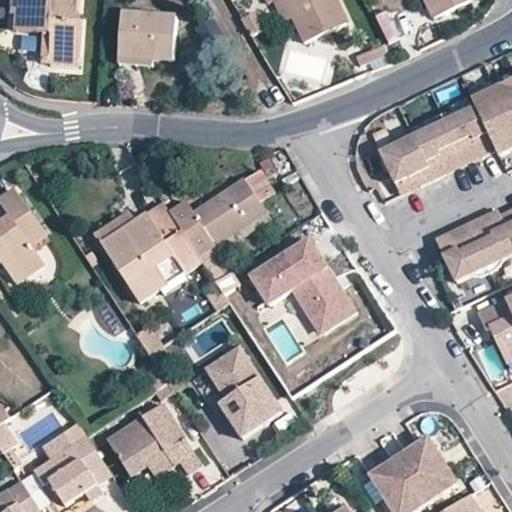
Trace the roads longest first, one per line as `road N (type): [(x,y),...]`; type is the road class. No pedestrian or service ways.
road 1 (residential): [(0,125),(252,134),(311,119)]
road 2 (residential): [(447,365),(224,511)]
road 3 (residential): [(311,119),(511,25)]
road 4 (residential): [(511,184),(370,252)]
road 5 (residential): [(370,252),(311,119)]
road 6 (residential): [(447,365),(370,252)]
